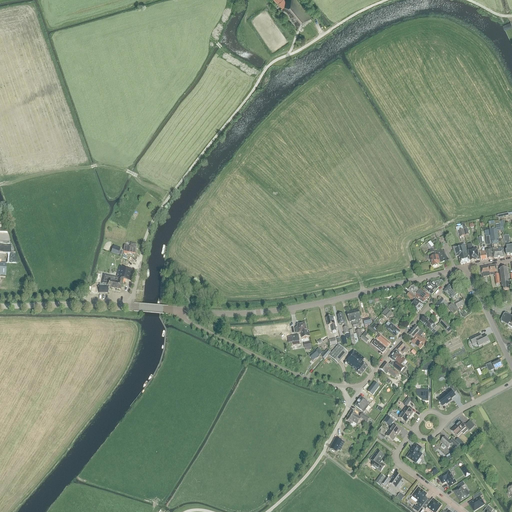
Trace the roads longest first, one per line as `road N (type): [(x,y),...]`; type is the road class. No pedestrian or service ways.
road 1 (unclassified): [(130,306),(149,227),(266,67),(384,0)]
road 2 (tertiary): [(449,271),(280,310),(176,310)]
road 3 (residential): [(176,310),(291,373),(341,386)]
road 4 (residential): [(362,385),(449,271)]
road 5 (unclassified): [(267,511),(314,465),(349,403)]
road 6 (tertiary): [(0,305),(130,306)]
road 7 (residential): [(461,511),(392,459),(412,430)]
